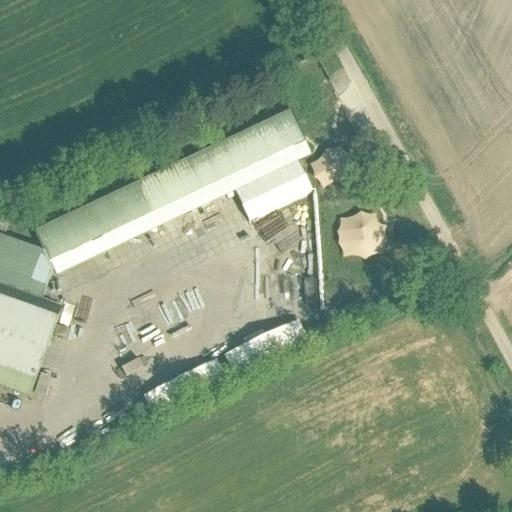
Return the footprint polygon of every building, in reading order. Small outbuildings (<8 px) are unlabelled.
[(41,305),(42,301),(52,275),(155,226),(157,231),(187,216),(310,158),(289,114),(34,235),(42,255),(0,239),(0,385),(30,397),(61,312),(41,305)] [(384,183),(368,188),(374,206),(390,201),(384,183)] [(310,327),(385,296),(345,201),(270,232),(310,327)] [(160,315),(193,301),(184,278),(157,289),(163,304),(157,306),(160,315)] [(131,415),(175,394),(171,386),(128,407),(131,415)] [(67,438),(71,448),(95,439),(89,424),(77,429),(79,434),(67,438)] [(0,484),(20,481),(18,472),(0,474),(0,484)]
